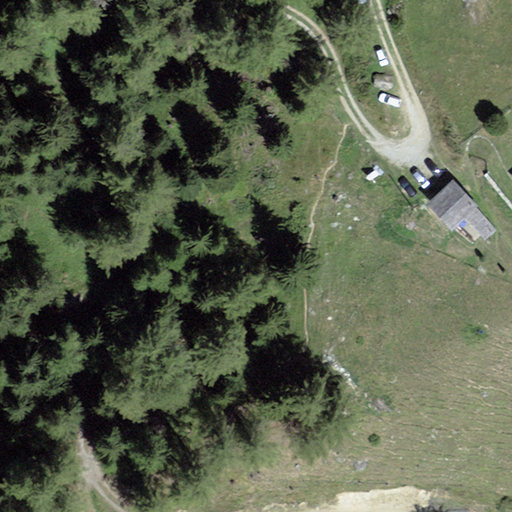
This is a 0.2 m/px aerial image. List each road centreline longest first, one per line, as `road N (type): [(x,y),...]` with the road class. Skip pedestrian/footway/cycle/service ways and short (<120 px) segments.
road 1 (track): [(372,0),(421,130),(418,152),(402,156),(360,121),(322,36),(262,0)]
road 2 (track): [(124,511),(102,491),(92,459),(85,302),(0,273)]
